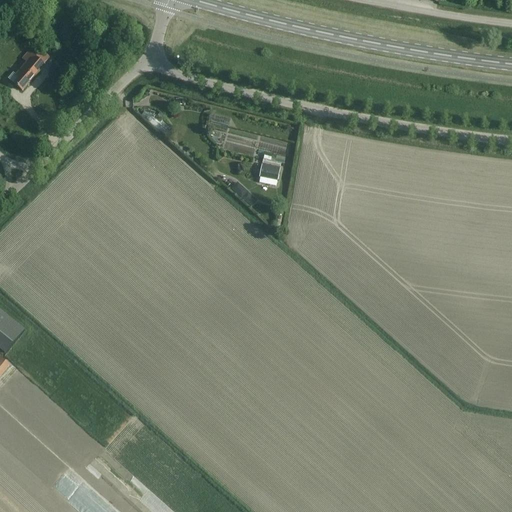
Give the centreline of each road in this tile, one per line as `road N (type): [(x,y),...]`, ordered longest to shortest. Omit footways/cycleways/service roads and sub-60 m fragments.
road 1 (unclassified): [(511,140),(302,107),(176,73),(149,56)]
road 2 (secondary): [(511,64),(258,21),(191,0)]
road 3 (tertiary): [(0,201),(149,56)]
road 4 (unclassified): [(511,23),(362,0)]
